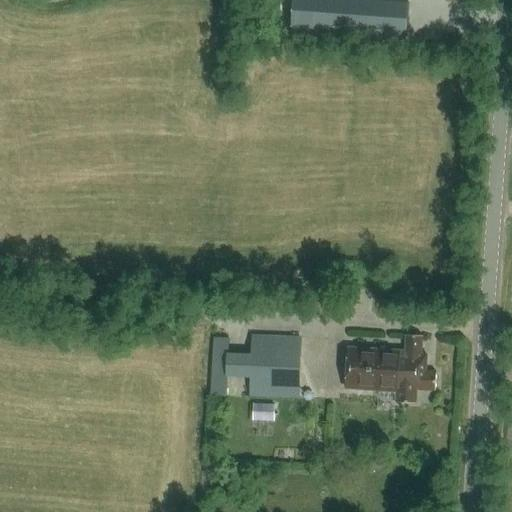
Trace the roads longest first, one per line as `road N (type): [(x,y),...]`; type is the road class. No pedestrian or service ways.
road 1 (secondary): [(474,511),(511,1)]
road 2 (track): [(486,334),(0,299)]
